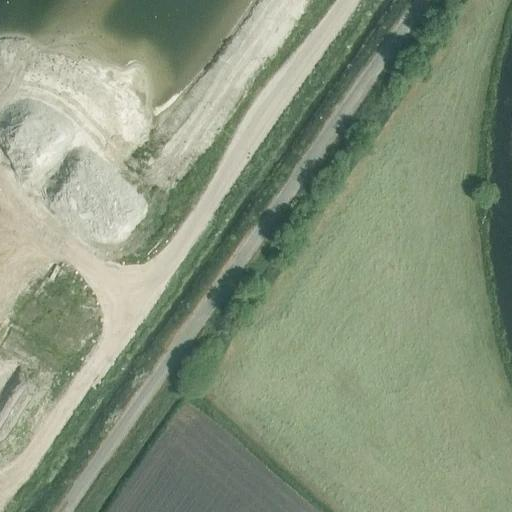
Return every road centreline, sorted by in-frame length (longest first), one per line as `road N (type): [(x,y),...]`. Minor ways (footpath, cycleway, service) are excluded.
road 1 (unclassified): [(421,0),(60,511)]
road 2 (track): [(347,0),(0,490)]
